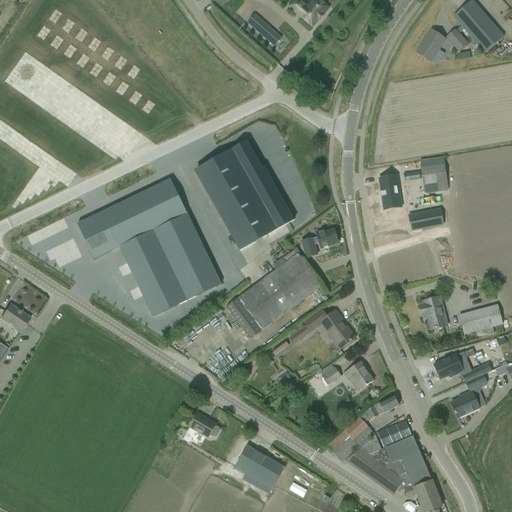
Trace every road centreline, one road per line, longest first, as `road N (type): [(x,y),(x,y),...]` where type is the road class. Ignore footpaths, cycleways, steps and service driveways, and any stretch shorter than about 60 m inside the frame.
road 1 (tertiary): [(0,253),(394,511)]
road 2 (tertiary): [(349,132),(352,226),(368,290),(470,511)]
road 3 (unclassified): [(0,229),(277,91)]
road 4 (tertiary): [(349,132),(361,79),(406,0)]
road 5 (unclassified): [(277,91),(216,39),(187,0)]
